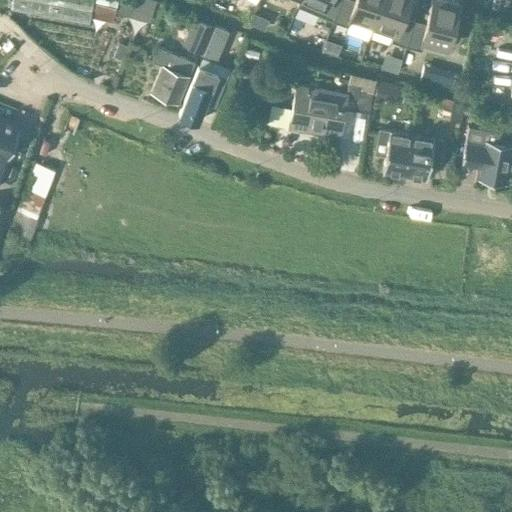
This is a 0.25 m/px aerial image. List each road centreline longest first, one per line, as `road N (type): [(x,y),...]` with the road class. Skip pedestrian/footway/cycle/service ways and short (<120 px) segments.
road 1 (residential): [(511,212),(281,163),(57,76),(19,41)]
road 2 (unclassified): [(47,402),(511,453)]
